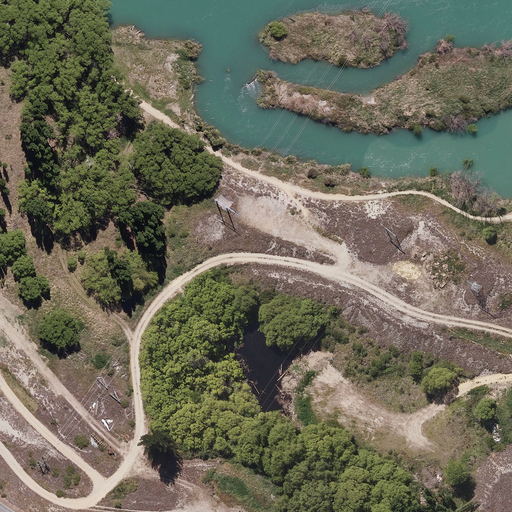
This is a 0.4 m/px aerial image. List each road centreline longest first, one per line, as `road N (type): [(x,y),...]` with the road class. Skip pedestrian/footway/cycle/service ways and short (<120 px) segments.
road 1 (track): [(99,486),(119,472),(140,428),(135,346),(142,327),(180,283),(231,256),(312,265),(412,310),(511,333)]
road 2 (track): [(0,448),(30,483),(63,503),(82,502),(99,486),(0,383)]
road 3 (track): [(129,457),(0,318)]
road 4 (track): [(511,376),(446,396),(415,420),(420,442)]
